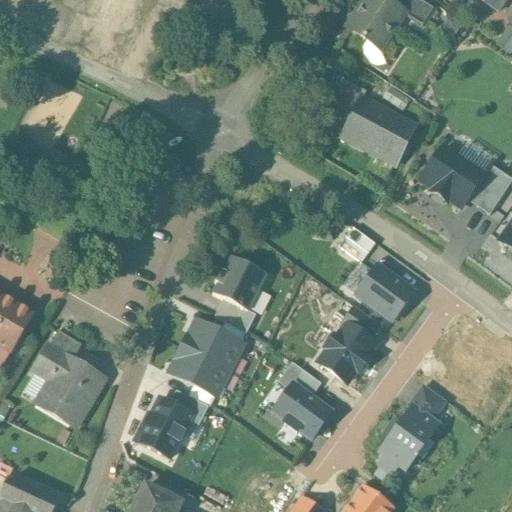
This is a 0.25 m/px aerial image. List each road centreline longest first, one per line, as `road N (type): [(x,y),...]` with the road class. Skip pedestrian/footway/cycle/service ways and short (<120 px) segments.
road 1 (residential): [(222,130),(159,321),(76,511)]
road 2 (unclassified): [(222,130),(462,283)]
road 3 (residential): [(0,27),(222,130)]
road 4 (residential): [(462,283),(325,470)]
road 5 (residential): [(314,0),(222,130)]
